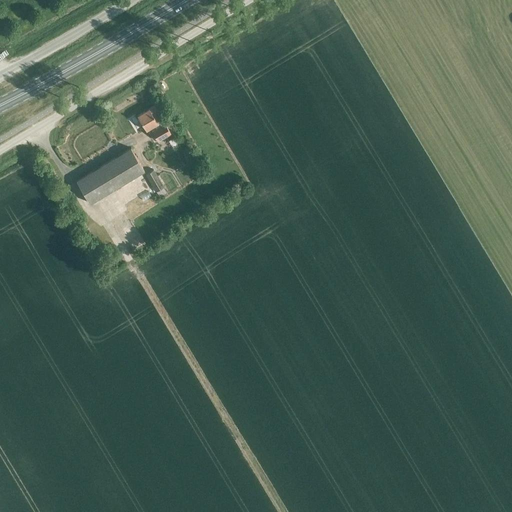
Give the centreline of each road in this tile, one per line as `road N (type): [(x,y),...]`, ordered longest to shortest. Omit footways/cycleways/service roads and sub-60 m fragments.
road 1 (unclassified): [(0,151),(249,0)]
road 2 (primary): [(0,105),(186,0)]
road 3 (unclassified): [(0,74),(131,0)]
